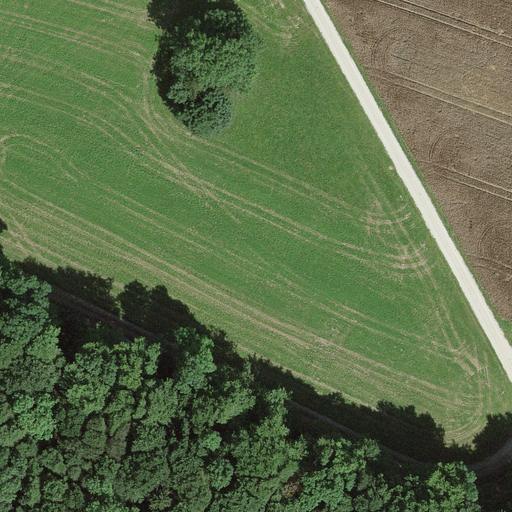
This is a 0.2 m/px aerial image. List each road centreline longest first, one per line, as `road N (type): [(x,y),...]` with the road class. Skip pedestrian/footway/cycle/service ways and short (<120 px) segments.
road 1 (track): [(511,450),(462,475),(0,265)]
road 2 (track): [(306,0),(511,375)]
